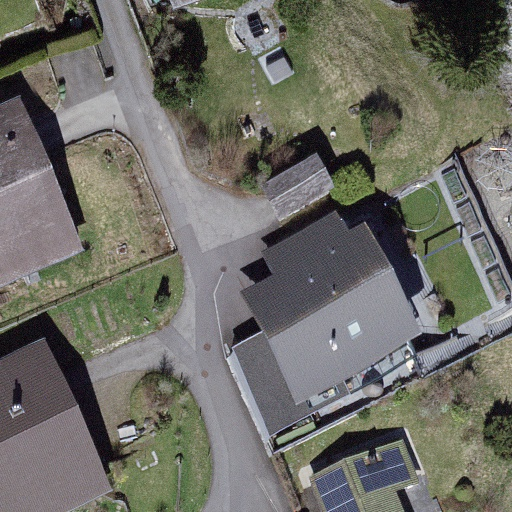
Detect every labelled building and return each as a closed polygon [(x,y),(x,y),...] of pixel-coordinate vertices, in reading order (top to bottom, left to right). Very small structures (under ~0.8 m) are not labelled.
[(175,0),(182,18),(231,0),(175,0)] [(0,308),(89,272),(25,118),(0,127),(0,308)] [(279,213),(332,188),(317,156),(264,181),(279,213)] [(300,418),(430,360),(381,249),(355,261),(342,233),(265,267),(278,297),(251,309),(300,418)] [(0,511),(111,511),(120,509),(58,361),(0,385),(0,511)] [(410,458),(316,494),(323,511),(423,511),(430,510),(410,458)]
